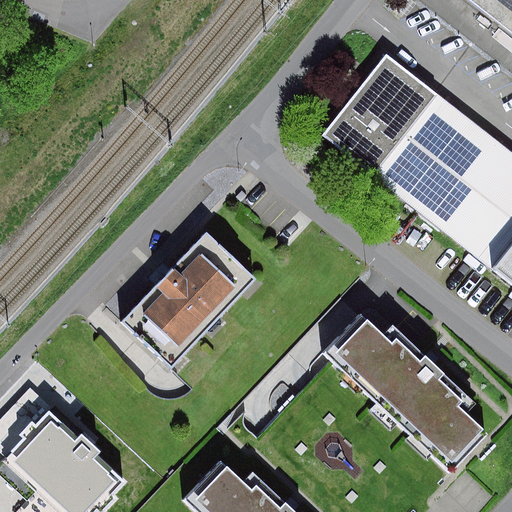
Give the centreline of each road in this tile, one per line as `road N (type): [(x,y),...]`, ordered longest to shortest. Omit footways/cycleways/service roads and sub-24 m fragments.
road 1 (residential): [(238,138),(511,360)]
road 2 (residential): [(238,138),(0,377)]
road 3 (residential): [(348,0),(238,138)]
